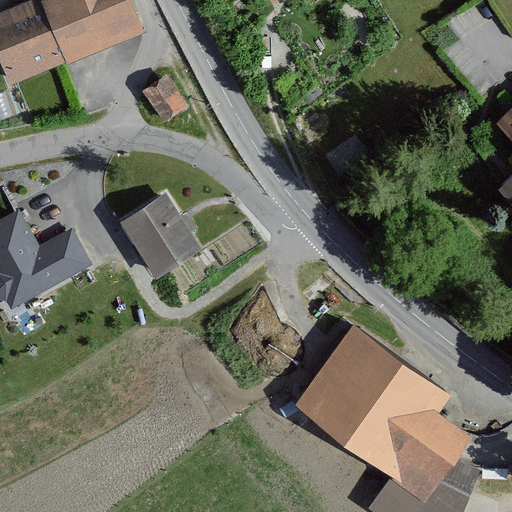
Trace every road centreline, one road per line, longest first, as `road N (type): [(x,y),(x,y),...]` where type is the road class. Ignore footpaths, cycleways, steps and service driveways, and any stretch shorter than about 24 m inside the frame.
road 1 (tertiary): [(177,0),(243,126),(312,221)]
road 2 (tertiary): [(312,221),(435,331),(511,387)]
road 3 (residential): [(312,221),(292,227),(269,220),(236,178),(174,143),(112,135)]
road 4 (residential): [(143,0),(156,39),(112,135)]
